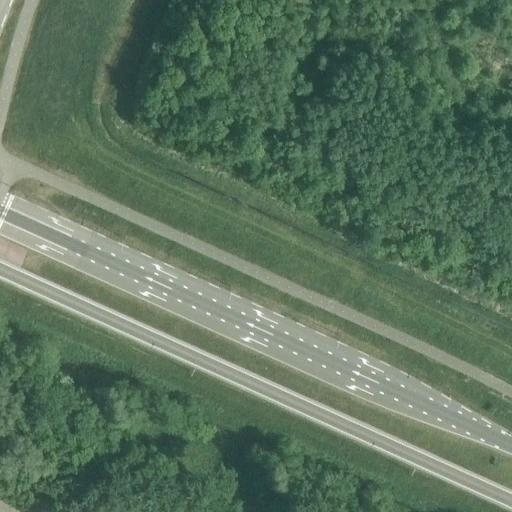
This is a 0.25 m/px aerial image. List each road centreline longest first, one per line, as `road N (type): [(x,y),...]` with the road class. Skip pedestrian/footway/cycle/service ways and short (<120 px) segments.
road 1 (primary): [(511,447),(0,212)]
road 2 (primary): [(0,271),(511,500)]
